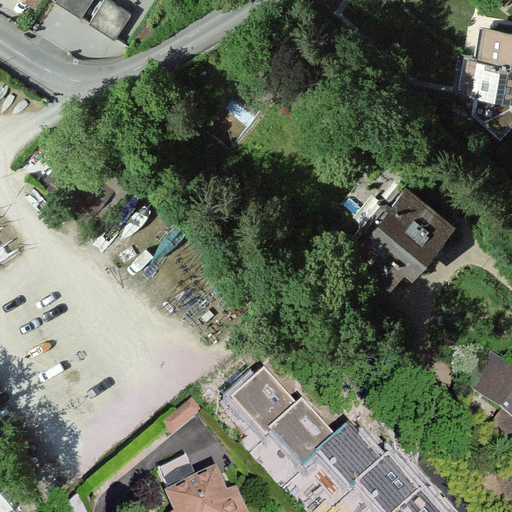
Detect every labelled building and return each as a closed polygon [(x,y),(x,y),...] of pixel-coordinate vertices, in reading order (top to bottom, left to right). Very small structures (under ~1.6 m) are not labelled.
[(90,0),(55,0),(55,1),(79,17),(90,0)] [(130,13),(109,0),(104,0),(89,23),(113,39),(130,13)] [(355,0),(376,15),(386,0),(355,0)] [(511,23),(481,19),(476,54),(465,52),(459,89),(511,97),(511,23)] [(115,187),(69,147),(45,176),(91,215),(115,187)] [(400,177),(346,240),(388,275),(401,260),(413,270),(454,223),(400,177)] [(511,367),(491,352),(466,387),(502,413),(482,439),(511,461),(511,367)] [(269,363),(229,399),(268,443),(281,432),(309,464),(339,436),(315,409),(312,412),(269,363)] [(415,416),(442,397),(409,370),(389,384),(415,416)] [(165,422),(173,432),(201,410),(193,400),(165,422)] [(197,479),(186,455),(157,469),(168,492),(197,479)] [(228,493),(217,470),(197,479),(168,492),(176,511),(246,511),(236,489),(228,493)]
